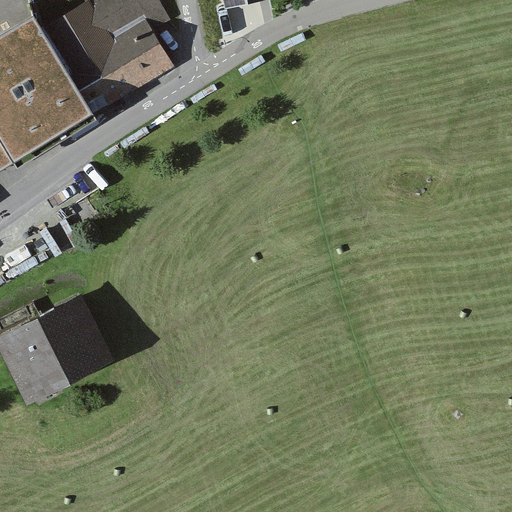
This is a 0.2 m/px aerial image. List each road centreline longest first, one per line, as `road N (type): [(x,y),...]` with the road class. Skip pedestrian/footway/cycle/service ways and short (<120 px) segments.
road 1 (track): [(443,511),(346,330),(278,28)]
road 2 (residential): [(201,69),(0,209)]
road 3 (residential): [(371,0),(278,28),(201,69)]
